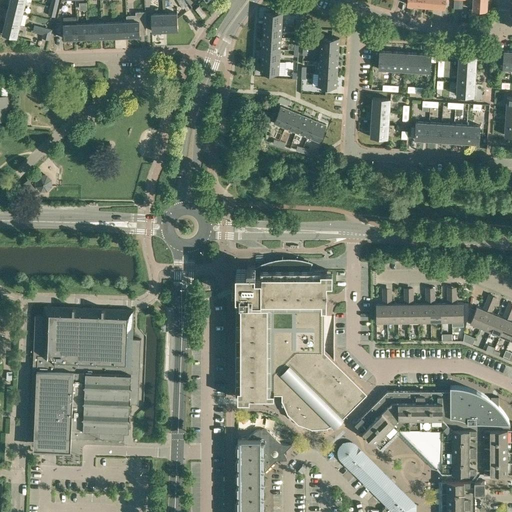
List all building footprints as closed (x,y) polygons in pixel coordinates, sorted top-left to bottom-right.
[(10,0),(9,9),(23,12),(25,0),(10,0)] [(184,8),(188,6),(183,0),(176,0),(183,9),(184,8)] [(468,0),(469,3),(473,4),(473,10),(486,10),(486,0),(468,0)] [(58,7),(50,5),(48,15),(55,17),(58,7)] [(195,9),(196,10),(202,18),(206,15),(199,6),(195,9)] [(9,9),(6,21),(20,24),(23,12),(9,9)] [(127,21),(126,21),(127,35),(140,35),(140,34),(146,34),(145,11),(135,12),(135,15),(127,15),(127,21)] [(263,25),(281,26),(282,12),(264,11),(263,25)] [(165,30),(164,13),(151,14),(152,30),(165,30)] [(177,13),(164,13),(165,30),(177,29),(177,13)] [(20,24),(6,21),(3,33),(17,37),(20,24)] [(114,21),(101,22),(102,37),(114,36),(114,21)] [(126,21),(114,21),(114,36),(127,35),(126,21)] [(88,22),(75,23),(76,38),(89,37),(88,22)] [(101,22),(88,22),(89,37),(102,37),(101,22)] [(76,38),(75,23),(63,24),(63,38),(76,38)] [(262,36),(281,37),(281,26),(263,25),(262,36)] [(52,32),(34,28),(33,32),(43,34),(42,38),(50,40),(52,32)] [(262,48),(280,49),(281,37),(262,36),(262,48)] [(320,49),(338,50),(339,38),(321,37),(320,49)] [(261,60),(279,61),(280,49),(262,48),(261,60)] [(319,61),(338,62),(338,50),(320,49),(319,61)] [(378,68),(390,69),(392,51),(379,50),(378,68)] [(392,51),(390,69),(403,70),(404,52),(392,51)] [(502,68),(511,68),(511,51),(503,51),(502,68)] [(404,52),(403,70),(416,70),(417,53),(404,52)] [(417,53),(416,70),(429,71),(430,54),(417,53)] [(458,56),(457,69),(475,70),(476,57),(458,56)] [(279,61),(261,60),(260,72),(279,73),(279,61)] [(319,73),(337,74),(338,62),(319,61),(319,73)] [(457,69),(456,82),(474,83),(475,70),(457,69)] [(337,74),(319,73),(318,86),(336,87),(337,74)] [(474,83),(456,82),(455,95),(473,96),(474,83)] [(415,84),(415,92),(423,93),(423,87),(416,86),(416,84),(415,84)] [(0,120),(9,121),(9,96),(0,95),(0,120)] [(371,97),(370,110),(388,111),(389,98),(371,97)] [(274,123),(285,127),(292,110),(281,106),(274,123)] [(285,127),(296,132),(303,115),(292,110),(285,127)] [(370,110),(370,123),(388,124),(388,111),(370,110)] [(296,132),(307,137),(314,120),(303,115),(296,132)] [(314,120),(307,137),(319,141),(326,124),(314,120)] [(412,132),(415,132),(414,139),(427,140),(428,122),(415,121),(415,124),(412,124),(412,132)] [(428,122),(427,140),(440,140),(441,123),(428,122)] [(511,122),(504,122),(503,134),(511,134),(511,122)] [(388,124),(370,123),(369,136),(387,137),(388,124)] [(441,123),(440,140),(453,141),(454,124),(441,123)] [(454,124),(453,141),(465,142),(466,124),(454,124)] [(466,124),(465,142),(478,143),(479,125),(466,124)] [(40,175),(36,180),(36,186),(40,191),(47,191),(51,186),(51,179),(47,175),(40,175)] [(31,195),(36,191),(27,179),(22,183),(31,195)] [(261,261),(255,266),(255,269),(304,269),(311,259),(300,257),(278,256),(261,261)] [(238,395),(246,395),(274,395),(274,393),(282,393),(282,405),(284,405),(290,418),(292,417),(302,427),(304,425),(317,430),(318,428),(318,427),(332,427),(332,424),(333,424),(336,424),(338,424),(340,422),(342,420),(341,417),(342,417),(342,418),(367,393),(324,351),(324,308),(326,308),(327,283),(332,283),(332,271),(327,271),(327,270),(327,269),(304,269),(255,269),(255,266),(247,266),(247,270),(236,270),(237,280),(232,280),(232,289),(236,289),(236,396),(236,395),(238,395)] [(391,296),(387,297),(387,321),(398,321),(398,303),(391,303),(391,296)] [(404,303),(398,303),(398,321),(409,321),(408,296),(404,296),(404,303)] [(413,296),(408,296),(409,321),(420,321),(419,303),(413,303),(413,296)] [(426,303),(419,303),(420,321),(431,320),(430,296),(426,296),(426,303)] [(434,296),(430,296),(431,320),(441,320),(441,303),(435,303),(434,296)] [(447,303),(441,303),(441,320),(452,320),(452,296),(447,296),(447,303)] [(456,296),(452,296),(452,320),(463,320),(463,302),(456,303),(456,296)] [(383,304),(376,304),(376,321),(387,321),(387,297),(382,297),(383,304)] [(483,308),(476,306),(470,322),(480,326),(489,303),(485,302),(483,308)] [(489,303),(480,326),(490,330),(497,314),(491,312),(494,305),(489,303)] [(133,310),(44,306),(44,315),(35,315),(31,414),(35,414),(34,443),(71,445),(71,438),(124,439),(124,430),(128,430),(129,403),(138,404),(141,339),(132,338),(133,310)] [(497,314),(490,330),(500,334),(509,312),(505,310),(503,317),(497,314)] [(511,312),(509,312),(500,334),(510,339),(511,334),(511,320),(511,317),(511,312)] [(509,358),(511,352),(505,350),(503,356),(509,358)] [(472,388),(450,385),(450,390),(387,390),(355,423),(380,448),(399,429),(442,472),(511,472),(511,421),(510,422),(505,413),(499,406),(499,397),(491,397),(491,399),(472,388)] [(263,511),(264,511),(265,507),(264,507),(264,498),(265,493),(264,493),(264,484),(265,480),(264,479),(264,472),(276,459),(287,459),(287,458),(286,458),(286,457),(286,455),(285,454),(285,453),(284,451),(292,443),(291,443),(288,443),(286,443),(285,443),(284,443),(283,443),(282,442),(281,442),(280,441),(279,441),(278,440),(269,431),(268,430),(267,429),(266,429),(264,428),(262,428),(261,428),(259,428),(257,429),(256,429),(254,430),(254,431),(247,438),(237,438),(237,511),(263,511)] [(342,458),(354,470),(366,458),(354,446),(353,445),(351,444),(349,444),(346,444),(344,445),(343,447),(341,448),(341,450),(340,452),(341,455),(341,457),(342,458)] [(366,458),(354,470),(371,487),(373,488),(375,489),(377,489),(379,489),(381,488),(383,487),(384,485),(385,483),(385,481),(381,477),(383,475),(366,458)] [(298,470),(302,473),(306,469),(302,465),(298,470)] [(394,486),(383,475),(381,477),(385,481),(385,483),(384,485),(383,487),(381,488),(379,489),(377,489),(375,489),(373,488),(371,487),(388,503),(387,502),(386,500),(386,498),(386,495),(387,493),(388,492),(394,486)] [(474,511),(475,492),(480,492),(485,492),(485,480),(442,480),(441,511),(474,511)] [(387,502),(388,503),(386,505),(382,508),(382,511),(397,511),(413,505),(394,486),(388,492),(387,493),(386,495),(386,498),(386,500),(387,502)]
